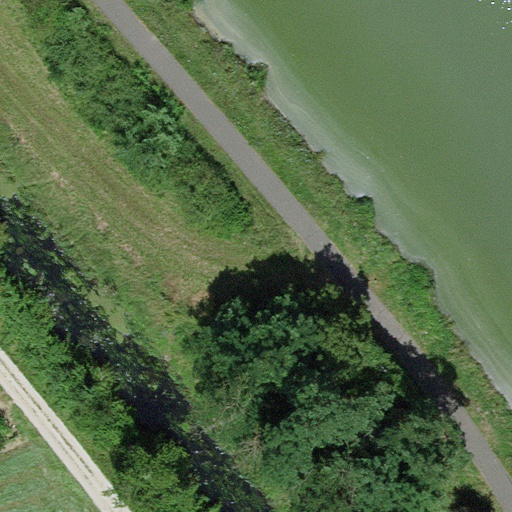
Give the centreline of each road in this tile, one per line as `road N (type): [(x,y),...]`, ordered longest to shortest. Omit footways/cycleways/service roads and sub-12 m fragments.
road 1 (track): [(108,0),(428,373),(511,497)]
road 2 (track): [(118,511),(0,361)]
